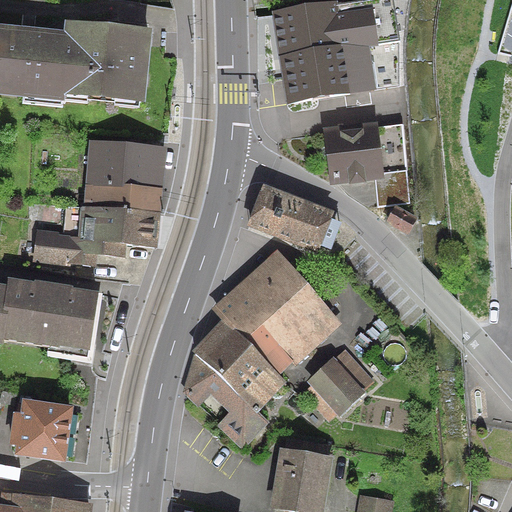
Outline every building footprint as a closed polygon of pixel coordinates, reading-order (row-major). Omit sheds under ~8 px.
[(395,0),(368,0),(275,13),(288,101),(349,93),(400,85),(400,40),(395,0)] [(0,91),(65,97),(66,94),(140,101),(147,32),(72,25),(71,36),(0,29),(0,91)] [(381,123),(328,129),(334,182),(389,179),(381,123)] [(168,146),(91,140),(88,181),(166,187),(168,146)] [(166,187),(88,181),(86,206),(159,211),(164,211),(166,187)] [(332,208),(261,182),(245,227),(319,253),(321,247),(328,249),(338,220),(328,216),(332,208)] [(400,204),(389,221),(412,237),(421,217),(400,204)] [(86,206),(84,237),(39,230),(34,256),(97,266),(101,253),(128,254),(130,241),(157,244),(159,211),(86,206)] [(341,322),(274,250),(210,308),(281,380),(341,322)] [(11,281),(0,279),(0,341),(4,342),(5,336),(95,349),(104,289),(12,276),(11,281)] [(219,319),(189,349),(182,394),(240,449),(266,423),(255,414),(284,384),(219,319)] [(342,347),(301,383),(333,418),(373,381),(342,347)] [(77,404),(27,398),(25,412),(18,411),(13,444),(21,445),(20,453),(70,460),(77,404)] [(322,511),(332,454),(278,445),(268,506),(304,511),(322,511)] [(3,503),(0,503),(0,511),(95,511),(97,505),(5,491),(3,503)] [(391,511),(393,501),(358,495),(355,511),(391,511)]
